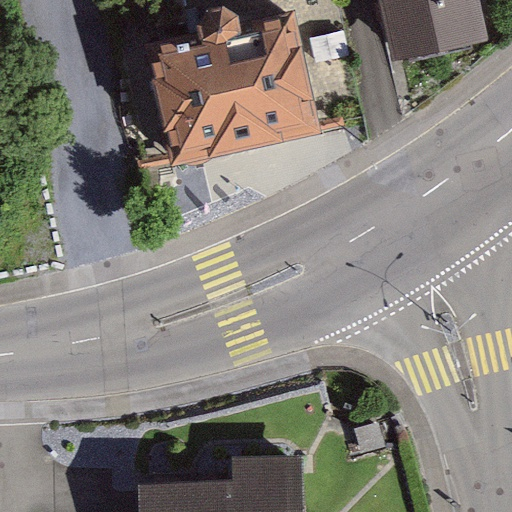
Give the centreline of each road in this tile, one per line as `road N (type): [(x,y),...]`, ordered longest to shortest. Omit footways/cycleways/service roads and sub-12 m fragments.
road 1 (tertiary): [(0,355),(64,348),(234,301),(403,214)]
road 2 (residential): [(403,214),(463,360),(489,511)]
road 3 (tertiary): [(403,214),(511,125)]
